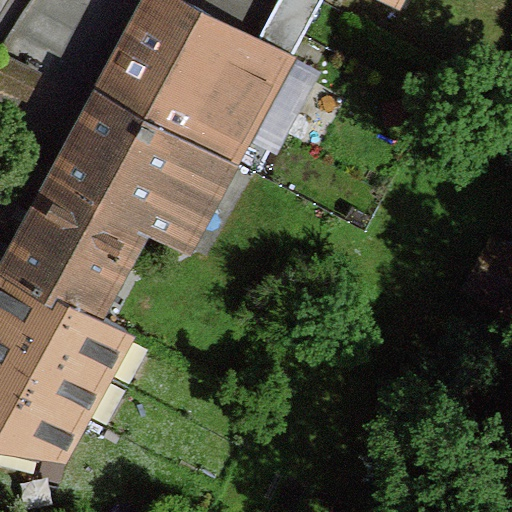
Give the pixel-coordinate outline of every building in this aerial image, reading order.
[(285,54),(184,0),(156,0),(107,94),(229,158),(250,120),(285,54)] [(37,77),(2,53),(0,55),(0,84),(25,99),(37,77)] [(285,54),(250,120),(281,136),(314,71),(285,54)] [(184,244),(229,158),(107,94),(58,178),(137,219),(184,244)] [(90,308),(137,219),(58,178),(11,267),(90,308)] [(90,308),(11,267),(0,287),(0,314),(104,372),(128,329),(90,308)] [(104,372),(0,314),(0,368),(85,412),(104,372)] [(85,412),(0,368),(0,436),(63,452),(85,412)]
